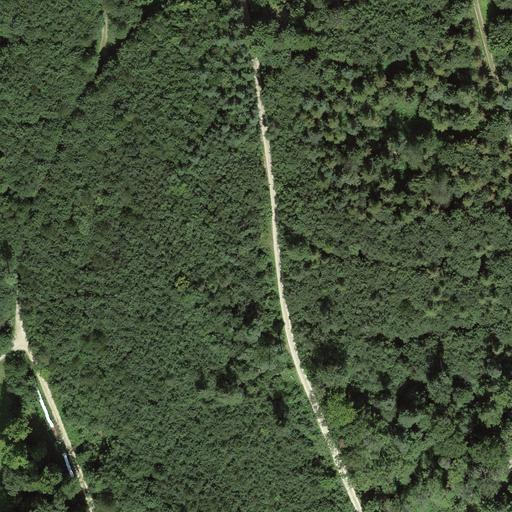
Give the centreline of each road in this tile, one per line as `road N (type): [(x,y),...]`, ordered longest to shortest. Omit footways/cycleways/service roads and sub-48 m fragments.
road 1 (track): [(244,0),(264,79),(292,348),(362,511)]
road 2 (track): [(105,0),(105,36),(28,222),(21,340),(0,357)]
road 3 (track): [(21,340),(94,511)]
road 4 (track): [(478,0),(511,129)]
